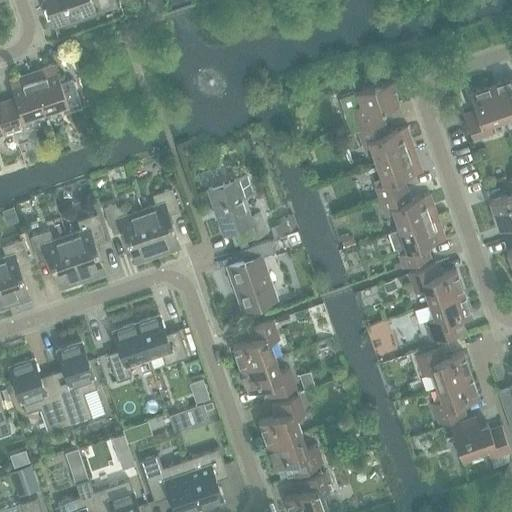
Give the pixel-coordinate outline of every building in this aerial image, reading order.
[(90,0),(46,0),(55,27),(73,22),(72,19),(94,12),(90,0)] [(162,0),(147,0),(150,8),(164,4),(162,0)] [(54,62),(30,70),(45,112),(61,107),(63,114),(81,108),(71,78),(60,81),(54,62)] [(14,97),(5,100),(15,130),(31,125),(28,118),(45,112),(30,70),(7,78),(14,97)] [(511,75),(490,83),(503,117),(511,114),(511,75)] [(356,91),(338,97),(350,131),(358,128),(359,129),(385,120),(380,108),(397,102),(393,88),(402,85),(399,77),(356,91)] [(357,78),(347,81),(349,88),(359,85),(357,78)] [(487,123),(503,117),(490,83),(467,91),(473,107),(462,111),(471,139),(491,133),(487,123)] [(0,135),(15,130),(5,100),(0,101),(0,135)] [(370,146),(375,161),(413,147),(405,124),(388,130),(385,120),(359,129),(365,148),(370,146)] [(484,146),(475,149),(479,160),(488,157),(484,146)] [(373,180),(379,198),(406,188),(402,176),(421,170),(413,147),(375,161),(380,177),(373,180)] [(234,243),(266,232),(259,213),(249,216),(243,197),(252,194),(246,174),(207,188),(223,233),(229,231),(234,243)] [(511,177),(507,180),(511,191),(489,199),(498,227),(511,222),(511,177)] [(155,203),(141,208),(157,254),(179,246),(168,214),(179,210),(171,187),(152,194),(155,203)] [(393,213),(398,228),(437,215),(429,192),(410,199),(406,188),(379,198),(385,215),(393,213)] [(124,229),(127,239),(135,261),(157,254),(141,208),(127,213),(124,203),(116,206),(115,202),(103,206),(112,233),(124,229)] [(341,202),(332,206),(334,212),(344,209),(341,202)] [(297,226),(292,212),(275,217),(280,231),(297,226)] [(80,229),(66,234),(82,279),(104,272),(93,240),(104,236),(96,213),(77,220),(80,229)] [(437,215),(398,228),(391,231),(396,247),(402,265),(430,256),(426,244),(445,237),(437,215)] [(60,287),(82,279),(66,234),(53,239),(49,229),(30,236),(37,259),(49,255),(60,287)] [(347,234),(340,236),(344,246),(355,242),(353,237),(347,234)] [(260,255),(274,251),(270,238),(239,249),(243,260),(228,265),(242,308),(275,297),(260,255)] [(5,255),(0,257),(0,284),(7,305),(29,298),(18,266),(29,262),(22,239),(2,246),(5,255)] [(424,289),(429,303),(462,291),(455,269),(438,274),(434,263),(407,272),(414,293),(424,289)] [(392,278),(382,282),(385,290),(395,286),(392,278)] [(470,314),(462,291),(429,303),(433,317),(423,320),(430,340),(466,327),(463,316),(470,314)] [(136,321),(148,355),(161,351),(165,363),(173,360),(187,355),(178,328),(165,332),(159,313),(136,321)] [(232,345),(240,368),(274,356),(270,342),(279,339),(272,319),(245,328),(249,339),(232,345)] [(148,355),(136,321),(113,329),(120,348),(107,352),(117,380),(131,375),(126,363),(148,355)] [(64,367),(52,371),(61,399),(70,424),(91,416),(83,391),(96,387),(92,375),(80,340),(57,348),(64,367)] [(430,372),(435,386),(470,373),(462,351),(445,357),(441,346),(414,355),(421,375),(430,372)] [(279,370),(274,356),(240,368),(248,391),(265,385),(269,396),(296,387),(289,367),(279,370)] [(10,365),(26,411),(39,406),(48,431),(70,424),(61,399),(52,371),(40,375),(33,357),(10,365)] [(478,397),(470,373),(435,386),(440,401),(432,403),(438,422),(464,413),(461,402),(478,397)] [(511,379),(511,380),(511,385),(497,390),(511,432),(511,431),(511,379)] [(258,421),(266,443),(301,432),(296,417),(305,414),(298,394),(272,403),(276,415),(258,421)] [(0,434),(10,431),(0,401),(0,434)] [(149,420),(161,418),(164,430),(174,427),(168,404),(146,409),(149,420)] [(186,408),(171,413),(176,430),(191,425),(186,408)] [(489,457),(509,449),(501,425),(489,429),(487,423),(453,435),(460,456),(486,448),(489,457)] [(135,424),(124,428),(129,441),(139,437),(135,424)] [(306,446),(301,432),(266,443),(274,466),(283,463),(287,474),(322,462),(315,442),(306,446)] [(123,434),(112,438),(115,449),(127,445),(123,434)] [(205,451),(184,458),(188,470),(200,505),(221,497),(214,478),(228,474),(219,446),(205,451)] [(78,448),(65,452),(70,467),(83,462),(78,448)] [(158,452),(140,458),(154,499),(158,498),(172,493),(178,511),(200,505),(188,470),(184,458),(183,458),(163,466),(158,452)] [(29,463),(10,469),(16,488),(35,481),(29,463)] [(322,493),(331,490),(325,470),(298,479),(302,490),(285,496),(290,511),(325,511),(324,508),(327,507),(322,493)] [(88,477),(75,482),(79,495),(57,502),(60,511),(100,511),(93,490),(88,477)] [(106,485),(93,490),(100,511),(139,511),(132,490),(128,478),(127,478),(106,485)] [(42,511),(37,496),(19,502),(22,511),(42,511)]
